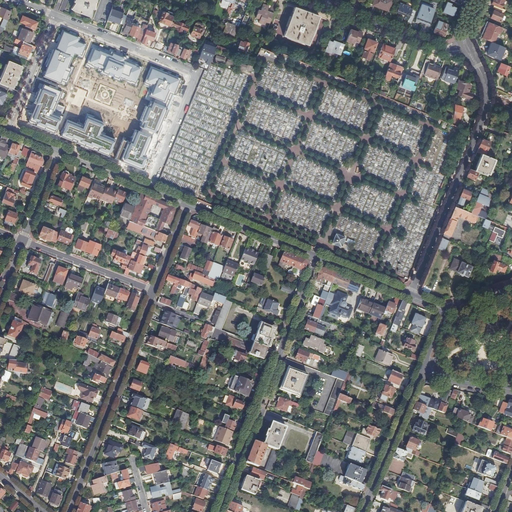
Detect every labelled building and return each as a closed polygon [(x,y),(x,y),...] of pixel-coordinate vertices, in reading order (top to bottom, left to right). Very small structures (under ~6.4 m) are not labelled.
[(77,0),(75,4),(76,5),(73,11),(89,18),(90,10),(92,11),(93,4),(94,5),(94,0),(77,0)] [(375,0),(373,4),(378,6),(378,8),(388,11),(392,1),(389,0),(375,0)] [(494,6),(493,9),(495,10),(500,12),(504,0),(495,0),(495,1),(494,1),(492,5),(494,6)] [(407,23),(412,24),(414,18),(410,16),(412,11),(416,12),(418,8),(409,5),(409,6),(399,3),(396,13),(398,13),(397,16),(401,17),(401,19),(406,21),(407,20),(408,20),(407,23)] [(455,13),(456,9),(451,7),(452,5),(448,3),(443,13),(452,17),(454,12),(455,13)] [(430,10),(431,7),(423,4),(422,5),(416,21),(429,26),(435,11),(430,10)] [(270,24),(276,8),(272,6),(271,10),(270,12),(268,11),(268,9),(262,7),(261,11),(259,10),(256,19),(260,20),(259,23),(264,26),(266,22),(270,24)] [(273,25),(284,29),(292,8),(287,6),(282,22),(275,19),(273,25)] [(7,11),(0,8),(0,7),(0,16),(4,19),(0,26),(0,31),(3,33),(8,21),(7,20),(11,11),(8,9),(7,11)] [(308,46),(319,18),(294,8),(284,37),(308,46)] [(122,15),(111,10),(108,21),(118,25),(122,15)] [(500,12),(495,10),(494,12),(493,12),(490,18),(500,22),(504,13),(500,12)] [(170,26),(172,27),(173,23),(171,22),(172,18),(167,16),(168,15),(163,13),(159,23),(169,26),(170,26)] [(240,28),(227,23),(225,28),(222,36),(235,42),(241,29),(243,30),(248,18),(244,16),(240,27),(241,27),(240,28)] [(26,25),(29,20),(23,17),(21,23),(26,25)] [(123,33),(128,35),(133,21),(126,18),(123,26),(125,27),(123,33)] [(34,31),(37,23),(29,20),(26,25),(26,27),(34,31)] [(189,27),(174,21),(173,23),(172,27),(176,29),(175,31),(186,35),(189,27)] [(140,44),(147,47),(148,44),(146,43),(148,38),(147,38),(150,30),(151,30),(152,27),(152,26),(152,24),(149,22),(147,26),(140,44)] [(444,37),(448,26),(438,22),(434,33),(444,37)] [(500,28),(489,23),(482,39),(492,43),(494,44),(500,28)] [(205,30),(204,30),(203,30),(204,28),(203,26),(196,24),(195,24),(191,36),(199,39),(200,37),(202,38),(205,30)] [(137,42),(140,44),(147,26),(143,25),(137,42)] [(136,38),(140,29),(132,26),(129,36),(136,38)] [(23,42),(29,45),(34,34),(23,29),(18,40),(20,41),(23,42)] [(63,29),(43,77),(62,84),(63,81),(67,82),(72,69),(68,67),(74,53),(81,56),(86,45),(79,42),(81,37),(63,29)] [(350,30),(346,42),(354,45),(354,42),(358,44),(362,33),(358,32),(358,33),(350,30)] [(374,53),(377,44),(368,40),(364,50),(365,50),(362,58),(370,61),(373,53),(374,53)] [(35,51),(36,48),(29,45),(23,42),(20,49),(32,54),(33,54),(35,51)] [(243,59),(249,44),(244,42),(244,44),(240,42),(238,47),(235,46),(233,47),(232,51),(236,53),(235,55),(243,59)] [(341,55),(344,46),(335,43),(335,45),(329,43),(325,52),(331,54),(332,52),(341,55)] [(494,44),(492,43),(486,55),(500,61),(505,48),(494,44)] [(171,53),(175,55),(178,48),(178,46),(171,44),(169,49),(172,50),(171,53)] [(143,64),(93,45),(85,66),(134,85),(143,64)] [(206,64),(210,66),(211,61),(212,60),(214,53),(215,51),(215,50),(211,49),(212,48),(204,45),(200,58),(205,59),(205,58),(208,59),(206,64)] [(391,62),(395,50),(383,45),(378,57),(391,62)] [(30,61),(31,59),(31,58),(32,54),(20,49),(15,47),(14,50),(6,46),(4,50),(30,61)] [(227,50),(218,47),(217,46),(215,50),(215,51),(225,55),(227,50)] [(189,57),(191,51),(189,50),(188,52),(183,50),(180,58),(185,60),(186,56),(189,57)] [(0,84),(10,88),(13,89),(23,67),(9,61),(0,82),(0,84)] [(390,64),(390,63),(386,61),(384,66),(379,64),(378,63),(376,62),(375,63),(374,64),(373,64),(370,72),(376,74),(376,72),(386,76),(390,64)] [(437,80),(441,70),(434,67),(434,66),(429,64),(430,62),(426,61),(421,74),(437,80)] [(240,63),(238,68),(250,73),(252,68),(240,63)] [(400,68),(390,64),(386,76),(384,80),(390,82),(391,78),(389,77),(390,75),(399,79),(401,74),(398,73),(400,68)] [(509,68),(501,64),(497,72),(501,74),(500,75),(506,77),(509,68)] [(181,78),(151,66),(144,83),(151,85),(146,98),(150,100),(148,106),(146,106),(140,120),(142,120),(138,130),(134,129),(129,142),(123,140),(115,159),(143,170),(147,158),(143,157),(153,133),(156,134),(167,107),(163,105),(169,92),(174,95),(181,78)] [(454,84),(459,72),(454,70),(453,72),(450,71),(450,70),(446,68),(441,80),(454,84)] [(417,85),(421,74),(417,72),(413,74),(412,78),(406,76),(404,83),(413,87),(414,84),(417,85)] [(367,82),(364,89),(371,92),(374,85),(367,82)] [(468,94),(471,87),(459,82),(456,90),(460,92),(458,97),(470,101),(472,96),(468,94)] [(0,103),(3,104),(4,104),(8,93),(10,88),(0,84),(0,103)] [(63,92),(43,84),(27,123),(54,134),(64,107),(58,104),(63,92)] [(454,111),(452,126),(453,126),(458,128),(460,128),(458,124),(463,108),(455,106),(454,111)] [(67,119),(60,136),(109,156),(116,139),(99,133),(104,122),(86,115),(82,126),(67,119)] [(8,137),(2,135),(0,140),(0,156),(6,159),(7,155),(10,147),(5,144),(8,137)] [(482,140),(477,153),(481,155),(485,156),(491,143),(482,140)] [(12,144),(10,147),(7,155),(11,157),(12,154),(16,156),(13,164),(12,164),(9,170),(13,172),(21,155),(22,152),(18,150),(20,147),(15,145),(15,146),(12,144)] [(24,148),(22,152),(21,155),(29,158),(30,154),(31,151),(24,148)] [(40,175),(43,167),(41,166),(42,162),(41,158),(30,154),(29,158),(25,167),(34,171),(34,172),(40,175)] [(478,173),(486,177),(487,175),(489,176),(495,161),(493,160),(485,156),(481,155),(475,172),(478,173)] [(26,170),(23,178),(32,181),(35,174),(26,170)] [(470,170),(467,178),(475,181),(478,173),(475,172),(470,170)] [(64,171),(63,172),(57,186),(63,188),(63,187),(70,190),(76,177),(69,174),(68,174),(68,173),(68,172),(66,171),(65,171),(64,171)] [(90,189),(93,184),(94,181),(82,176),(77,189),(82,192),(84,187),(87,188),(90,189)] [(32,181),(23,178),(21,185),(29,188),(32,181)] [(100,198),(105,187),(101,185),(100,187),(93,184),(90,189),(87,196),(92,198),(93,196),(100,200),(100,198)] [(13,190),(7,187),(2,202),(12,206),(12,205),(13,205),(14,203),(14,201),(15,197),(13,196),(14,195),(11,194),(13,190)] [(114,198),(117,192),(112,190),(112,191),(109,189),(110,189),(105,187),(100,198),(112,203),(114,198)] [(31,198),(33,194),(27,191),(26,192),(24,192),(25,190),(23,189),(22,190),(21,190),(20,190),(19,193),(31,198)] [(121,191),(118,190),(117,192),(114,198),(122,201),(125,193),(125,192),(122,190),(121,191)] [(456,204),(455,207),(461,210),(465,199),(468,200),(471,194),(470,194),(471,193),(463,190),(457,204),(456,204)] [(470,214),(478,217),(485,220),(487,215),(479,211),(482,204),(488,206),(489,200),(487,199),(488,194),(488,192),(483,190),(480,196),(478,195),(471,214),(470,214)] [(130,219),(129,221),(143,226),(155,198),(148,195),(141,192),(135,208),(130,219)] [(63,198),(58,196),(57,199),(51,196),(49,201),(60,205),(62,201),(62,200),(63,198)] [(159,232),(161,233),(162,229),(165,223),(171,225),(176,211),(175,206),(170,204),(166,203),(164,209),(159,219),(157,225),(146,220),(148,215),(153,205),(155,198),(143,226),(159,232)] [(164,209),(166,203),(160,200),(155,198),(153,205),(164,209)] [(119,215),(130,219),(135,208),(124,203),(119,215)] [(455,207),(444,234),(450,237),(458,217),(468,221),(469,218),(476,221),(478,217),(470,214),(461,210),(455,207)] [(17,214),(8,211),(4,223),(12,226),(17,214)] [(159,219),(148,215),(146,220),(157,225),(159,219)] [(88,221),(84,219),(80,230),(84,231),(88,221)] [(482,227),(492,232),(493,232),(495,228),(489,225),(490,222),(485,220),(482,227)] [(154,239),(164,243),(167,235),(161,233),(159,232),(158,233),(143,227),(143,226),(129,221),(127,228),(126,228),(124,232),(126,232),(127,228),(154,238),(154,239)] [(197,235),(199,231),(197,230),(199,225),(190,221),(188,226),(194,229),(191,236),(192,237),(196,238),(197,235)] [(212,230),(201,225),(199,231),(197,235),(203,237),(201,242),(207,244),(210,236),(212,230)] [(54,231),(43,226),(39,237),(50,241),(50,240),(56,243),(57,240),(59,234),(53,232),(54,231)] [(213,228),(212,230),(210,236),(211,236),(209,242),(213,244),(217,234),(219,230),(213,228)] [(59,234),(57,240),(60,241),(60,242),(68,245),(69,242),(70,239),(71,239),(73,235),(72,235),(72,234),(72,233),(65,231),(64,231),(61,229),(59,234)] [(107,232),(105,237),(112,239),(113,239),(115,240),(116,237),(117,238),(119,234),(112,231),(108,229),(107,232)] [(217,234),(213,244),(218,246),(221,236),(217,234)] [(191,238),(183,235),(182,239),(189,242),(194,244),(195,240),(191,238)] [(341,248),(345,239),(336,235),(332,244),(341,248)] [(232,241),(224,237),(220,247),(229,250),(232,241)] [(444,251),(448,240),(442,237),(437,248),(444,251)] [(75,248),(85,251),(88,243),(78,239),(75,248)] [(139,254),(144,256),(147,247),(149,247),(150,245),(141,242),(137,240),(136,241),(135,243),(141,245),(140,247),(138,246),(137,249),(139,250),(138,252),(137,254),(139,254)] [(100,245),(89,241),(85,252),(96,256),(100,245)] [(187,262),(191,250),(185,247),(183,252),(184,253),(182,260),(187,262)] [(249,250),(245,248),(241,260),(245,262),(246,263),(248,264),(249,263),(250,264),(254,265),(258,254),(254,252),(253,252),(253,251),(250,250),(250,251),(249,250)] [(126,269),(130,257),(126,255),(127,253),(127,251),(125,250),(123,251),(122,253),(113,250),(111,254),(115,256),(114,259),(123,263),(121,268),(126,269)] [(294,268),(298,258),(293,255),(284,252),(278,267),(284,269),(286,264),(293,267),(294,268)] [(140,264),(143,266),(147,257),(144,256),(139,254),(138,257),(136,262),(136,263),(140,264)] [(262,267),(268,269),(273,256),(267,254),(262,267)] [(35,259),(31,257),(27,267),(31,269),(30,273),(36,275),(38,268),(40,261),(35,259)] [(294,268),(303,271),(306,264),(305,260),(302,259),(298,258),(294,268)] [(472,267),(454,260),(450,269),(468,277),(472,267)] [(137,272),(140,264),(136,263),(136,262),(131,261),(128,269),(137,272)] [(207,277),(213,263),(212,262),(211,263),(207,261),(203,270),(202,275),(207,277)] [(227,261),(223,272),(234,276),(238,266),(227,261)] [(494,261),(490,271),(494,273),(496,269),(504,273),(506,267),(500,264),(494,261)] [(219,265),(213,263),(207,277),(213,279),(219,265)] [(213,279),(216,280),(218,281),(223,267),(219,265),(213,279)] [(53,282),(62,286),(67,271),(58,267),(53,282)] [(332,283),(336,274),(334,273),(323,268),(320,270),(316,280),(319,281),(321,282),(321,284),(325,285),(312,317),(318,320),(323,307),(330,287),(327,286),(329,282),(331,282),(330,284),(332,284),(332,283)] [(202,275),(196,273),(195,275),(192,274),(190,280),(192,281),(193,279),(212,286),(214,282),(215,282),(216,280),(213,279),(207,277),(202,275)] [(251,282),(262,286),(264,278),(254,274),(251,282)] [(332,283),(356,293),(360,284),(353,281),(336,274),(332,283)] [(79,289),(82,280),(69,275),(65,284),(79,289)] [(180,279),(168,275),(166,280),(175,284),(174,286),(173,286),(171,293),(174,294),(176,288),(180,279)] [(191,284),(180,279),(176,288),(180,290),(181,288),(182,286),(184,287),(185,288),(182,295),(181,295),(177,307),(182,308),(184,302),(188,294),(189,289),(191,284)] [(35,286),(23,281),(19,292),(31,296),(35,286)] [(116,299),(116,298),(119,289),(108,285),(105,291),(104,294),(116,299)] [(294,289),(282,285),(280,290),(292,294),(294,289)] [(91,301),(100,305),(104,294),(105,291),(96,287),(91,301)] [(196,291),(189,289),(188,294),(192,295),(191,297),(193,298),(192,300),(198,302),(201,293),(200,293),(201,289),(197,288),(196,291)] [(215,293),(203,288),(201,293),(198,302),(193,313),(199,315),(202,305),(209,308),(211,302),(212,300),(215,293)] [(129,299),(131,294),(120,289),(119,289),(116,298),(125,301),(126,298),(129,299)] [(56,296),(44,292),(40,304),(51,308),(54,301),(56,296)] [(347,296),(337,292),(335,296),(333,295),(330,305),(331,306),(329,313),(339,317),(339,315),(348,318),(352,309),(345,306),(345,304),(344,303),(347,296)] [(23,297),(11,293),(8,299),(20,304),(23,297)] [(78,293),(72,307),(84,311),(89,300),(82,298),(83,295),(78,293)] [(225,300),(226,297),(215,293),(212,300),(219,302),(218,304),(223,306),(225,300)] [(139,297),(131,294),(129,299),(126,308),(132,310),(133,306),(135,307),(139,297)] [(171,302),(159,297),(158,302),(169,307),(171,302)] [(373,304),(361,298),(360,299),(356,309),(369,314),(373,304)] [(388,302),(385,309),(384,311),(392,314),(395,306),(396,307),(399,300),(395,298),(393,304),(388,302)] [(257,308),(255,312),(267,316),(269,313),(277,316),(278,311),(276,310),(279,304),(267,299),(263,310),(257,308)] [(225,300),(223,306),(222,310),(216,325),(215,328),(221,330),(232,303),(225,300)] [(407,303),(402,301),(393,324),(396,325),(399,327),(405,311),(404,310),(407,303)] [(385,309),(373,304),(369,314),(381,319),(384,311),(385,309)] [(33,312),(30,321),(36,323),(35,325),(39,326),(39,324),(46,326),(51,312),(34,305),(31,311),(33,312)] [(216,325),(222,310),(218,308),(217,311),(216,311),(211,323),(216,325)] [(176,315),(165,311),(160,324),(171,328),(172,326),(176,315)] [(56,325),(64,329),(69,315),(61,312),(56,325)] [(110,314),(109,314),(105,322),(114,326),(116,321),(118,317),(112,315),(110,314)] [(181,317),(176,315),(172,326),(177,327),(181,317)] [(413,325),(420,328),(421,328),(426,318),(417,315),(413,325)] [(318,320),(312,317),(309,316),(304,329),(313,332),(314,330),(315,331),(316,329),(315,328),(316,324),(324,327),(325,322),(318,320)] [(22,321),(15,317),(13,322),(7,336),(17,339),(22,325),(20,325),(21,323),(22,321)] [(261,322),(253,343),(267,348),(275,327),(261,322)] [(93,343),(97,344),(100,335),(98,334),(100,330),(95,329),(96,326),(92,324),(88,335),(88,337),(86,340),(88,341),(89,341),(93,343)] [(211,326),(206,324),(201,336),(206,338),(211,326)] [(379,324),(374,336),(375,336),(376,334),(382,336),(384,331),(385,331),(386,329),(385,327),(386,327),(379,324)] [(166,329),(162,327),(158,337),(168,340),(171,330),(168,329),(168,328),(166,328),(166,329)] [(64,343),(68,333),(63,331),(60,340),(64,343)] [(86,340),(88,337),(83,335),(84,334),(79,332),(78,334),(77,337),(86,340)] [(112,332),(110,337),(122,342),(124,337),(121,336),(116,334),(112,332)] [(325,341),(311,336),(308,342),(305,340),(303,344),(304,347),(307,348),(309,347),(310,348),(314,350),(315,348),(318,350),(319,351),(322,352),(322,354),(328,356),(329,355),(331,352),(330,350),(325,348),(326,348),(324,346),(323,345),(325,341)] [(87,342),(88,341),(86,340),(77,337),(76,340),(74,345),(83,348),(86,342),(87,342)] [(166,343),(150,337),(149,341),(148,340),(147,344),(155,348),(156,345),(164,348),(166,343)] [(414,342),(407,339),(403,347),(412,351),(414,346),(413,345),(414,342)] [(209,342),(203,340),(203,342),(204,343),(201,351),(200,351),(198,355),(203,357),(204,354),(209,342)] [(248,353),(247,354),(263,360),(267,348),(253,343),(249,354),(248,353)] [(8,360),(15,360),(20,347),(14,345),(8,360)] [(364,347),(358,345),(355,353),(354,355),(360,357),(364,347)] [(383,347),(381,351),(379,350),(375,360),(389,366),(391,361),(389,360),(391,355),(388,354),(390,350),(383,347)] [(84,353),(88,355),(96,359),(98,355),(89,350),(88,353),(85,351),(84,353)] [(246,355),(232,350),(230,357),(235,359),(234,360),(243,363),(246,355)] [(320,357),(309,353),(309,354),(299,350),(296,358),(302,360),(302,362),(309,364),(310,361),(307,359),(308,356),(312,357),(312,358),(315,360),(314,361),(317,363),(320,357)] [(108,375),(112,367),(97,360),(96,359),(88,355),(83,365),(88,366),(91,360),(97,363),(95,367),(96,368),(96,369),(97,370),(108,375)] [(97,360),(112,367),(114,362),(101,356),(99,359),(98,359),(97,360)] [(185,362),(171,356),(168,363),(172,364),(173,363),(183,367),(185,362)] [(14,372),(30,375),(30,373),(26,372),(27,365),(9,361),(8,367),(6,366),(5,371),(14,372)] [(149,364),(140,361),(137,371),(145,374),(149,364)] [(306,374),(289,367),(280,390),(298,397),(306,374)] [(334,368),(331,376),(338,378),(344,381),(347,373),(334,368)] [(402,375),(392,371),(388,381),(398,385),(400,384),(401,382),(400,381),(402,375)] [(104,384),(106,379),(94,374),(91,381),(97,384),(98,382),(104,384)] [(235,392),(240,378),(232,375),(227,389),(235,392)] [(252,383),(240,378),(235,392),(247,396),(252,383)] [(339,394),(344,381),(338,378),(324,414),(331,416),(333,411),(339,394)] [(142,383),(133,380),(130,388),(139,391),(142,383)] [(73,388),(56,382),(53,389),(70,396),(73,388)] [(384,385),(380,383),(378,389),(382,390),(380,394),(382,395),(379,400),(386,402),(388,397),(391,398),(394,389),(384,385)] [(80,399),(91,403),(93,398),(94,399),(97,400),(99,396),(97,395),(96,395),(98,391),(81,384),(79,385),(78,386),(78,388),(78,389),(79,390),(83,392),(80,399)] [(48,401),(51,392),(42,388),(39,395),(38,397),(40,398),(48,401)] [(452,407),(458,392),(453,391),(451,392),(446,391),(441,402),(448,405),(452,407)] [(147,398),(145,398),(133,393),(130,399),(132,400),(134,400),(131,407),(142,411),(147,398)] [(352,401),(353,400),(339,394),(333,411),(336,412),(343,415),(344,413),(337,410),(340,401),(349,404),(351,401),(352,401)] [(235,398),(229,395),(225,405),(231,408),(231,407),(237,409),(237,408),(241,409),(243,404),(234,400),(235,398)] [(286,412),(290,401),(280,397),(276,408),(286,412)] [(416,404),(424,407),(427,401),(418,398),(416,404)] [(74,400),(71,410),(78,413),(81,414),(85,415),(87,416),(88,412),(87,411),(89,406),(74,400)] [(437,412),(440,404),(430,400),(427,408),(432,410),(437,412)] [(503,415),(509,401),(504,400),(499,413),(503,415)] [(503,415),(511,418),(511,401),(509,401),(503,415)] [(394,417),(396,412),(373,402),(371,407),(387,414),(394,417)] [(432,410),(427,408),(424,407),(416,404),(413,410),(413,411),(418,413),(418,414),(420,415),(419,418),(427,421),(432,410)] [(437,412),(444,414),(447,407),(440,404),(437,412)] [(140,416),(142,411),(131,407),(128,417),(137,420),(139,416),(140,416)] [(45,419),(47,414),(35,410),(33,409),(31,415),(26,427),(24,432),(28,434),(31,427),(29,427),(33,418),(39,421),(40,417),(45,419)] [(177,425),(182,412),(177,410),(172,423),(177,425)] [(463,421),(472,425),(474,419),(469,417),(470,415),(454,410),(451,417),(463,421)] [(189,415),(182,412),(177,425),(175,430),(182,432),(189,415)] [(89,421),(94,423),(96,420),(85,415),(81,414),(80,416),(76,415),(74,420),(77,421),(76,425),(74,425),(74,426),(81,428),(81,427),(86,429),(89,421)] [(391,423),(394,417),(387,414),(385,420),(391,423)] [(225,415),(225,416),(222,423),(225,424),(224,427),(232,430),(234,425),(232,424),(233,422),(234,423),(235,420),(230,418),(231,417),(225,415)] [(66,437),(71,439),(72,440),(74,435),(68,433),(70,429),(69,429),(71,424),(74,426),(74,425),(62,420),(58,431),(64,434),(64,436),(66,437)] [(478,427),(479,428),(490,432),(491,429),(495,430),(496,426),(493,425),(493,424),(482,420),(480,425),(479,424),(478,427)] [(265,438),(263,444),(266,446),(274,449),(277,450),(286,428),(272,423),(268,431),(267,430),(264,438),(265,438)] [(429,434),(432,428),(419,423),(417,426),(415,425),(413,432),(423,436),(424,432),(429,434)] [(368,425),(365,424),(363,428),(359,427),(357,432),(358,432),(357,434),(370,440),(372,441),(374,437),(376,434),(377,435),(379,430),(371,427),(368,425)] [(138,439),(142,431),(132,427),(131,430),(130,430),(128,435),(138,439)] [(233,432),(220,427),(214,441),(227,446),(233,432)] [(507,439),(511,440),(511,431),(503,428),(500,436),(507,439)] [(356,434),(347,430),(345,436),(354,439),(356,434)] [(456,438),(457,435),(457,434),(448,430),(446,434),(456,438)] [(318,451),(324,435),(317,432),(305,461),(312,464),(318,451)] [(354,439),(345,436),(342,443),(352,447),(365,453),(370,440),(357,434),(356,434),(354,439)] [(63,447),(68,449),(71,439),(66,437),(63,447)] [(39,451),(42,452),(46,442),(37,438),(36,439),(35,440),(32,449),(39,451)] [(454,445),(460,447),(463,441),(456,438),(454,445)] [(406,448),(404,452),(408,454),(413,456),(418,457),(419,453),(414,451),(418,442),(410,439),(406,448)] [(509,455),(510,455),(511,449),(511,440),(507,439),(503,448),(500,447),(498,450),(509,455)] [(123,446),(110,441),(105,454),(114,457),(116,450),(120,452),(123,446)] [(263,444),(254,441),(250,450),(246,462),(258,467),(266,446),(263,444)] [(157,447),(143,442),(141,447),(146,449),(143,458),(152,461),(157,447)] [(19,457),(42,466),(44,461),(37,458),(37,456),(33,455),(33,456),(27,454),(25,453),(27,447),(22,445),(19,444),(19,445),(15,456),(19,457)] [(188,451),(185,449),(185,450),(170,444),(168,451),(165,456),(164,459),(170,461),(174,450),(177,452),(178,451),(184,454),(184,453),(186,454),(188,451)] [(227,450),(217,446),(214,453),(224,457),(227,450)] [(365,453),(352,447),(347,459),(360,464),(362,460),(361,459),(362,456),(363,457),(365,453)] [(446,463),(451,451),(443,448),(442,451),(447,453),(444,462),(446,463)] [(76,456),(81,458),(83,454),(77,452),(68,449),(67,452),(70,453),(66,462),(65,461),(65,463),(74,466),(78,458),(75,457),(76,456)] [(272,472),(280,451),(277,450),(274,449),(265,470),(272,472)] [(408,454),(404,452),(396,449),(393,459),(397,460),(397,461),(399,461),(403,463),(405,458),(406,455),(407,456),(408,454)] [(10,454),(2,451),(0,455),(0,459),(3,461),(3,460),(7,462),(10,454)] [(324,453),(318,451),(312,464),(316,465),(319,466),(324,453)] [(490,458),(506,465),(508,459),(498,455),(494,453),(494,455),(491,454),(490,458)] [(8,473),(11,476),(13,471),(16,472),(15,473),(20,475),(20,474),(22,474),(22,475),(22,477),(26,478),(28,477),(29,472),(31,473),(33,468),(26,465),(19,463),(19,465),(16,464),(19,457),(15,456),(8,473)] [(114,461),(103,463),(105,476),(106,476),(111,474),(117,472),(118,472),(116,465),(115,466),(114,461)] [(158,464),(139,467),(140,472),(146,471),(147,475),(154,474),(160,472),(158,464)] [(365,471),(350,464),(344,477),(360,484),(365,471)] [(492,479),(496,468),(486,464),(485,467),(480,465),(477,473),(492,479)] [(59,478),(63,479),(65,480),(66,476),(67,474),(68,474),(70,470),(60,466),(55,476),(59,478)] [(262,471),(253,468),(251,475),(259,478),(262,471)] [(168,483),(165,471),(160,472),(154,474),(155,479),(152,479),(154,487),(164,484),(168,483)] [(214,478),(200,473),(195,486),(198,487),(208,491),(210,487),(211,487),(214,478)] [(401,478),(413,483),(415,478),(403,473),(401,478)] [(105,476),(94,480),(95,484),(91,486),(94,494),(100,492),(100,493),(105,491),(103,484),(108,482),(106,476),(105,476)] [(260,481),(246,476),(241,490),(255,495),(256,490),(257,491),(258,488),(257,488),(260,481)] [(344,477),(341,476),(338,480),(344,483),(344,484),(349,486),(362,491),(365,486),(360,484),(344,477)] [(293,480),(291,483),(299,486),(303,487),(307,489),(309,483),(295,477),(294,480),(293,480)] [(135,482),(134,478),(115,483),(116,489),(129,486),(129,484),(135,482)] [(489,485),(497,488),(499,484),(486,479),(484,483),(489,485)] [(51,499),(53,492),(53,491),(49,490),(51,485),(41,482),(37,493),(44,496),(47,496),(46,497),(51,499)] [(467,490),(481,495),(483,489),(470,484),(467,490)] [(290,491),(289,492),(293,494),(300,496),(303,490),(303,487),(299,486),(297,491),(292,489),(292,492),(290,491)] [(155,487),(150,488),(153,498),(161,496),(160,490),(156,490),(155,487)] [(207,495),(208,491),(198,487),(194,496),(203,499),(205,494),(207,495)] [(394,501),(398,493),(380,487),(378,491),(381,492),(380,494),(382,495),(380,499),(386,502),(388,498),(394,501)] [(131,490),(118,493),(118,496),(123,495),(125,502),(134,499),(133,495),(132,495),(131,490)] [(478,501),(481,495),(467,490),(465,496),(478,501)] [(51,499),(49,503),(58,506),(61,498),(55,495),(55,493),(53,492),(51,499)] [(300,496),(293,494),(288,507),(295,510),(299,499),(300,496)] [(6,507),(12,511),(19,504),(13,499),(6,507)] [(200,511),(204,502),(196,499),(192,509),(200,511)] [(303,500),(299,499),(295,510),(294,510),(298,511),(303,500)] [(344,500),(343,504),(347,505),(355,509),(356,505),(349,501),(348,502),(344,500)] [(122,511),(137,511),(143,511),(142,507),(136,508),(135,501),(126,503),(128,510),(122,511)] [(153,511),(164,511),(166,511),(165,505),(161,506),(160,502),(152,505),(153,511)] [(240,511),(243,507),(230,502),(229,505),(227,511),(229,511),(240,511)] [(464,502),(460,511),(480,511),(481,509),(464,502)] [(91,507),(80,503),(77,510),(76,511),(91,511),(89,511),(91,507)]
